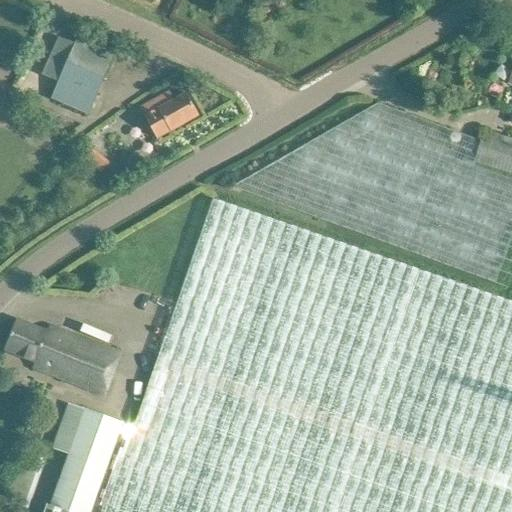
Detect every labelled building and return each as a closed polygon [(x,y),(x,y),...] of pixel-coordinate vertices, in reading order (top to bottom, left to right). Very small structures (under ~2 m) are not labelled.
[(112,61),(75,45),(52,98),(88,114),(112,61)] [(198,116),(186,94),(158,109),(163,117),(149,124),(157,139),(198,116)] [(232,187),(496,281),(511,236),(511,179),(474,166),(475,162),(511,174),(511,139),(485,131),(482,141),(378,103),(232,187)] [(134,428),(122,423),(91,511),(68,511),(51,506),(47,505),(44,511),(511,511),(511,302),(493,296),(213,199),(178,302),(134,428)] [(91,325),(119,336),(122,328),(94,317),(91,325)] [(17,321),(6,350),(36,362),(34,368),(104,395),(121,353),(50,327),(48,333),(17,321)] [(68,511),(91,511),(122,423),(69,404),(53,449),(69,455),(51,506),(68,511)] [(25,508),(41,459),(24,453),(7,503),(25,508)]
